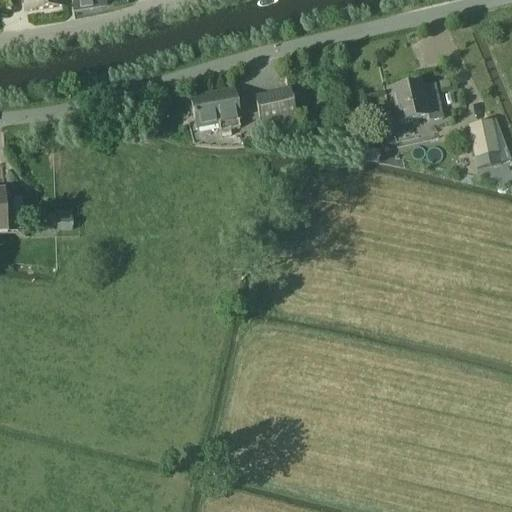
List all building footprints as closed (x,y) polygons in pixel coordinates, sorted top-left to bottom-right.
[(66,7),(65,0),(23,0),(25,12),(66,7)] [(71,0),(72,6),(73,13),(105,8),(103,0),(71,0)] [(420,86),(390,93),(398,126),(414,122),(416,127),(427,125),(427,124),(442,121),(434,87),(421,90),(420,86)] [(219,134),(221,140),(231,138),(229,132),(239,130),(238,122),(239,122),(233,92),(190,100),(196,130),(217,126),(219,134)] [(289,92),(254,100),(260,128),(263,127),(266,141),(295,135),(293,121),(294,121),(289,92)] [(468,127),(477,171),(502,165),(492,121),(468,127)] [(151,133),(153,136),(155,135),(161,131),(156,122),(148,126),(151,133)] [(366,153),(365,163),(378,164),(379,154),(366,153)] [(72,221),(57,222),(58,232),(72,231),(72,221)]
